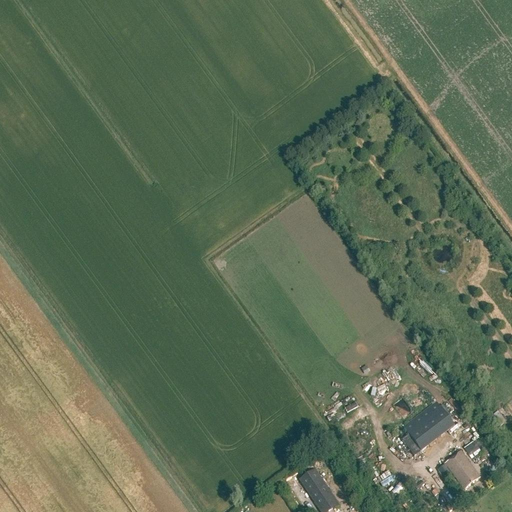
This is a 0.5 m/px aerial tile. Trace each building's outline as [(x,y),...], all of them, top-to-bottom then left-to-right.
[(454,428),(436,403),(403,428),(409,437),(421,453),(454,428)] [(494,419),(501,427),(509,420),(502,413),(494,419)] [(414,458),(421,453),(409,437),(402,441),(414,458)] [(480,437),(466,448),(472,457),(487,446),(480,437)] [(446,463),(465,491),(480,480),(461,453),(446,463)] [(443,480),(450,475),(443,465),(436,470),(443,480)] [(323,511),(328,511),(337,506),(315,472),(302,481),(323,511)] [(415,488),(418,491),(424,486),(421,482),(415,488)]
